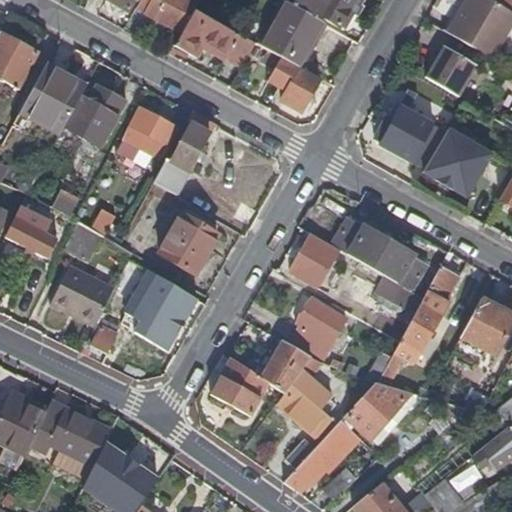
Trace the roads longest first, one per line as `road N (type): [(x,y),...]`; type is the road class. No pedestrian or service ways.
road 1 (residential): [(29,0),(315,155)]
road 2 (residential): [(160,421),(315,155)]
road 3 (residential): [(315,155),(511,264)]
road 4 (residential): [(315,155),(410,0)]
road 5 (residential): [(160,421),(0,337)]
road 6 (residential): [(285,511),(160,421)]
